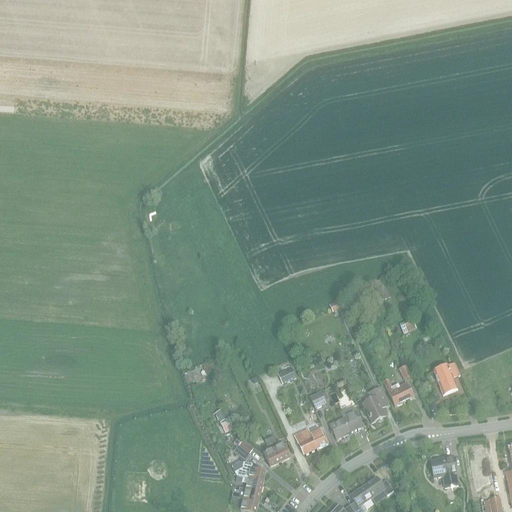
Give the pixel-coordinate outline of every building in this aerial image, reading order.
[(379,303),(390,298),(381,280),(371,285),(379,303)] [(333,314),(344,309),(340,301),(329,306),(333,314)] [(408,334),(416,330),(412,320),(403,324),(408,334)] [(453,379),(459,377),(453,364),(433,373),(443,397),(458,390),(453,379)] [(404,381),(411,378),(406,367),(399,371),(404,381)] [(297,379),(292,369),(278,376),(283,386),(297,379)] [(395,408),(414,399),(407,384),(399,387),(398,385),(392,388),(388,381),(383,383),(395,408)] [(372,425),(387,417),(381,405),(386,402),(380,389),(368,395),(371,401),(363,405),(372,425)] [(310,398),(315,410),(327,404),(321,393),(310,398)] [(350,435),(350,434),(363,428),(356,413),(353,407),(341,414),(343,420),(329,426),(336,441),(350,435)] [(304,456),(328,445),(321,429),(308,435),(307,433),(295,439),(304,456)] [(243,442),(239,447),(249,455),(253,450),(243,442)] [(274,450),(280,464),(290,459),(284,445),(274,450)] [(270,468),(280,464),(274,450),(264,455),(270,468)] [(445,489),(458,486),(453,458),(431,462),(434,479),(443,478),(445,489)] [(237,477),(242,479),(248,480),(263,484),(266,473),(251,469),(252,465),(244,464),(243,468),(243,469),(235,473),(237,477)] [(364,487),(372,500),(383,492),(387,497),(393,492),(386,482),(381,485),(376,479),(364,487)] [(263,484),(248,480),(246,491),(260,494),(263,484)] [(350,507),(353,511),(363,511),(360,508),(372,500),(364,487),(350,497),(354,504),(350,507)] [(246,491),(243,501),(258,505),(260,494),(246,491)] [(483,511),(502,511),(500,500),(482,503),(483,511)] [(256,511),(258,505),(243,501),(240,511),(256,511)]
